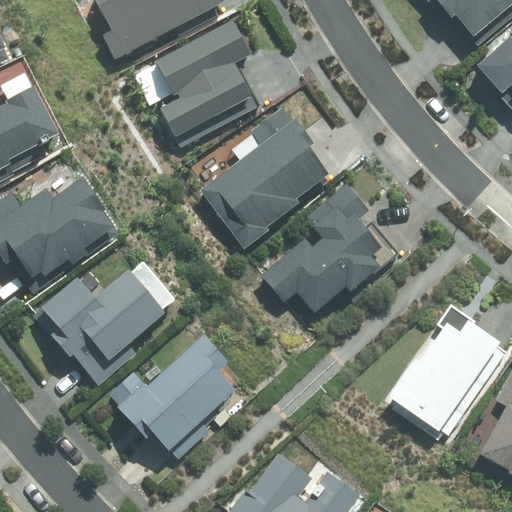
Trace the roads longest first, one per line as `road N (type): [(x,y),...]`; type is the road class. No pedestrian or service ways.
road 1 (residential): [(323,0),(408,118),(501,208)]
road 2 (residential): [(0,407),(96,511)]
